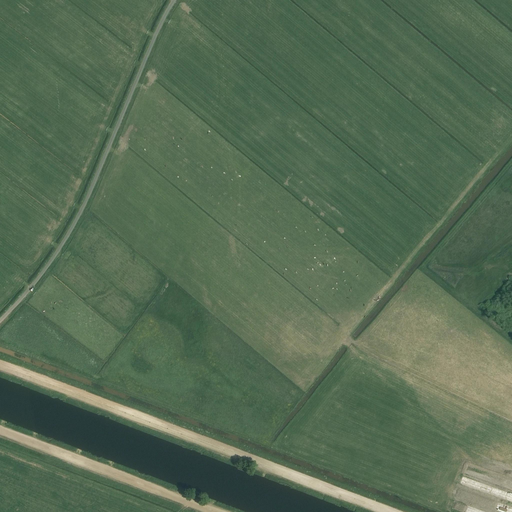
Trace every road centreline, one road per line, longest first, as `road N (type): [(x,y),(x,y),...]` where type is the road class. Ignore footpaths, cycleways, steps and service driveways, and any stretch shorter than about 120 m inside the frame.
road 1 (track): [(391,511),(0,364)]
road 2 (unclassified): [(0,320),(76,220),(174,0)]
road 3 (track): [(213,511),(0,430)]
